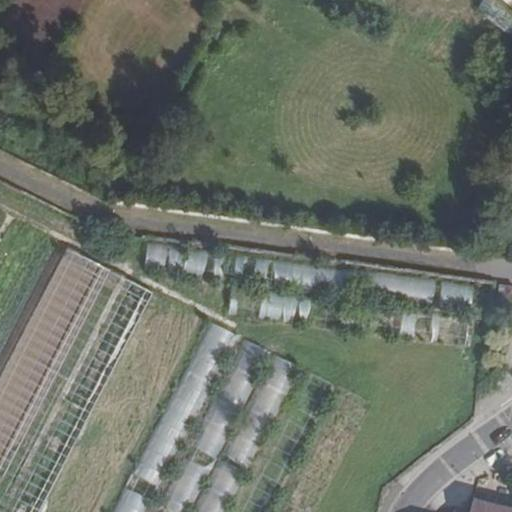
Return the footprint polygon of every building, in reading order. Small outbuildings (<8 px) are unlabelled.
[(148,242),(144,271),(471,313),(473,285),(148,242)] [(0,511),(37,511),(149,292),(63,248),(0,372),(0,511)] [(470,315),(231,285),(226,315),(467,347),(470,315)] [(511,287),(503,286),(499,304),(511,306),(511,287)] [(210,323),(112,511),(147,511),(238,337),(210,323)] [(245,340),(156,511),(188,511),(270,353),(245,340)] [(273,354),(192,511),(225,511),(299,368),(273,354)] [(306,372),(232,511),(269,511),(336,386),(306,372)] [(340,389),(275,511),(312,511),(369,403),(340,389)] [(511,511),(511,510),(511,511),(509,511),(474,502),(471,511),(511,511)]
